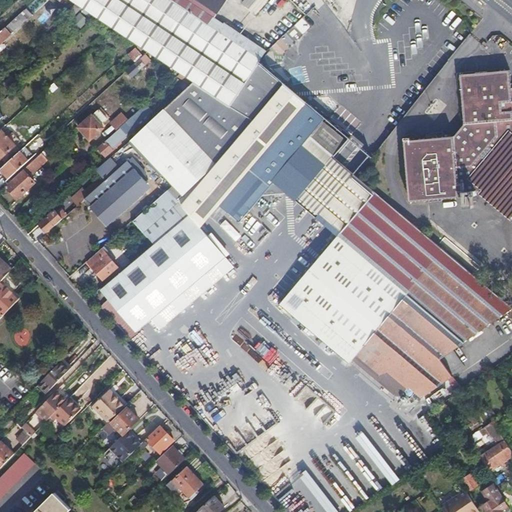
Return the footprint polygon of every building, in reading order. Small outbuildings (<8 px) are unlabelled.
[(70,0),(76,3),(96,17),(106,23),(114,28),(116,29),(135,42),(138,44),(150,51),(183,73),(195,81),(230,103),(259,59),(265,49),(223,21),(217,30),(171,0),(70,0)] [(224,0),(197,0),(216,13),(224,0)] [(254,13),(263,0),(241,0),(240,2),(254,13)] [(30,13),(26,9),(0,32),(0,42),(9,35),(8,33),(30,13)] [(96,33),(102,39),(114,28),(106,23),(96,33)] [(132,49),(135,42),(116,29),(112,36),(132,49)] [(146,54),(128,71),(135,77),(152,60),(146,54)] [(241,228),(266,197),(325,127),(282,87),(285,83),(259,59),(230,103),(195,81),(191,84),(131,142),(177,189),(188,199),(195,192),(221,212),(241,228)] [(179,73),(171,66),(166,71),(175,79),(179,73)] [(511,121),(510,112),(511,111),(511,88),(508,89),(506,72),(458,76),(463,127),(454,137),(404,142),(410,207),(460,202),(460,198),(463,197),(463,211),(469,211),(468,201),(472,201),(472,199),(476,198),(511,228),(511,121)] [(178,77),(191,84),(195,81),(183,73),(178,77)] [(124,103),(135,93),(131,90),(120,100),(124,103)] [(132,117),(141,110),(143,107),(140,103),(131,110),(133,112),(130,115),(132,117)] [(129,120),(119,109),(115,113),(120,118),(112,125),(117,131),(129,120)] [(130,121),(107,142),(115,150),(123,143),(123,142),(130,135),(129,134),(136,128),(135,126),(144,118),(142,115),(144,113),(141,110),(132,117),(129,120),(130,121)] [(92,140),(105,128),(93,115),(80,126),(92,140)] [(283,195),(297,206),(333,162),(346,147),(325,127),(266,197),(283,195)] [(0,132),(0,160),(16,146),(2,130),(0,132)] [(1,169),(10,178),(29,160),(21,151),(1,169)] [(47,159),(42,154),(5,186),(17,199),(34,183),(28,176),(47,159)] [(297,206),(318,223),(354,179),(333,162),(297,206)] [(91,196),(85,201),(110,225),(146,194),(147,184),(129,163),(116,174),(107,182),(91,196)] [(106,164),(98,171),(107,182),(116,174),(107,163),(106,164)] [(410,386),(424,397),(454,376),(453,374),(443,357),(455,349),(507,311),(510,310),(416,232),(357,182),(354,179),(318,223),(339,241),(282,305),(397,401),(410,386)] [(73,198),(80,205),(85,201),(91,196),(85,189),(73,198)] [(151,240),(153,238),(184,214),(180,208),(188,199),(177,189),(137,222),(151,240)] [(195,218),(204,228),(221,212),(195,192),(188,199),(180,208),(184,214),(190,221),(195,218)] [(41,224),(48,232),(65,217),(64,216),(62,217),(56,211),(41,224)] [(124,341),(127,345),(155,322),(199,287),(231,261),(204,228),(195,218),(190,221),(184,214),(153,238),(159,246),(157,247),(104,289),(116,304),(103,315),(124,341)] [(237,241),(242,235),(231,225),(226,231),(237,241)] [(132,245),(127,240),(118,248),(123,253),(132,245)] [(107,247),(89,262),(105,280),(122,266),(107,247)] [(199,287),(206,295),(238,269),(231,261),(199,287)] [(0,281),(12,268),(5,262),(0,267),(0,281)] [(0,318),(18,299),(12,294),(13,293),(8,287),(7,288),(0,282),(0,318)] [(199,287),(155,322),(161,330),(206,295),(199,287)] [(443,357),(453,374),(466,366),(455,349),(443,357)] [(274,350),(265,360),(271,365),(280,355),(274,350)] [(194,352),(180,364),(187,372),(201,360),(194,352)] [(45,394),(71,367),(62,360),(44,379),(37,386),(45,394)] [(235,375),(227,386),(237,392),(244,381),(235,375)] [(324,426),(336,414),(308,386),(296,399),(324,426)] [(65,401),(68,398),(58,388),(55,392),(65,401)] [(108,422),(125,406),(108,388),(91,405),(108,423),(108,422)] [(24,430),(30,437),(31,436),(45,422),(65,401),(55,392),(37,410),(41,414),(24,430)] [(235,404),(227,393),(208,406),(212,411),(214,409),(219,415),(235,404)] [(81,409),(68,398),(65,401),(45,422),(49,427),(56,421),(53,418),(55,417),(64,426),(81,409)] [(138,419),(126,408),(112,422),(119,431),(122,434),(138,419)] [(478,422),(472,414),(464,418),(470,428),(478,422)] [(119,431),(112,422),(102,432),(110,440),(119,431)] [(511,456),(511,451),(493,422),(472,436),(475,441),(492,430),(500,444),(483,455),(492,470),(511,456)] [(259,423),(253,428),(259,436),(265,431),(259,423)] [(173,440),(160,427),(147,439),(160,452),(173,440)] [(245,446),(275,493),(296,480),(287,464),(295,459),(275,427),(245,446)] [(393,484),(404,478),(372,428),(361,435),(393,484)] [(23,444),(30,437),(24,430),(16,438),(23,444)] [(125,432),(104,453),(98,458),(111,472),(116,466),(131,452),(138,446),(130,437),(129,439),(124,434),(125,432)] [(0,467),(14,453),(0,440),(0,467)] [(170,473),(185,459),(180,453),(177,449),(172,445),(157,460),(170,473)] [(0,498),(34,464),(23,453),(0,476),(0,498)] [(203,484),(187,466),(172,479),(180,487),(189,496),(203,484)] [(332,511),(346,511),(312,468),(303,475),(332,511)] [(418,480),(413,474),(402,481),(405,485),(399,489),(401,492),(418,480)] [(478,486),(470,475),(463,480),(470,491),(478,486)] [(180,487),(172,479),(166,485),(174,493),(180,487)] [(501,511),(503,511),(508,507),(492,485),(482,491),(490,502),(481,508),(483,511),(501,511)] [(478,511),(464,491),(443,506),(443,507),(447,511),(478,511)] [(65,511),(69,509),(53,494),(35,511),(32,509),(29,511),(65,511)] [(218,511),(224,508),(214,496),(195,511),(218,511)]
